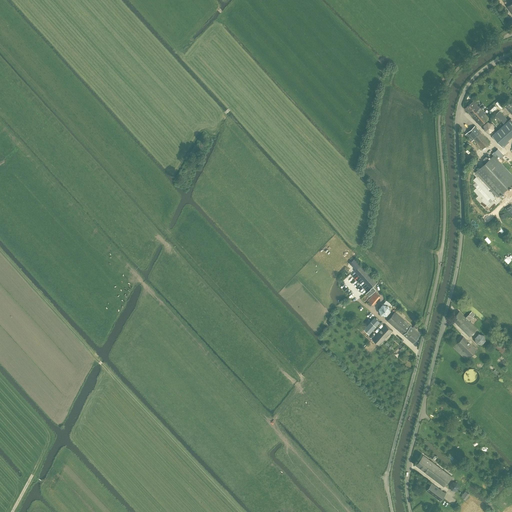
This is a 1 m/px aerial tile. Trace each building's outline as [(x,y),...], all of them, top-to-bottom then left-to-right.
[(481,110),(485,106),(482,103),(478,106),(473,100),(465,108),(480,125),(488,118),(481,110)] [(498,129),(508,120),(499,110),(490,119),(498,129)] [(511,119),(511,118),(492,135),(501,146),(508,140),(511,136),(511,119)] [(493,129),(494,128),(493,127),(493,125),(492,124),(491,124),(490,123),(488,123),(487,123),(486,124),(485,125),(484,126),(484,127),(483,128),(484,130),(484,131),(485,132),(487,133),(488,133),(489,133),(491,132),(492,132),(493,131),(493,129)] [(489,142),(475,125),(465,134),(472,141),(474,139),(483,148),(489,142)] [(486,162),(475,172),(497,197),(511,183),(511,174),(504,165),(507,163),(500,155),(497,158),(494,155),(489,159),(486,162)] [(377,283),(360,265),(354,270),(371,289),(366,294),(369,297),(376,290),(373,287),(377,283)] [(373,304),(380,296),(375,292),(368,300),(373,304)] [(383,304),(379,308),(380,314),(386,316),(391,311),(389,305),(383,304)] [(459,311),(452,318),(470,336),(477,328),(469,320),(475,314),(472,311),(466,317),(459,311)] [(413,342),(420,334),(414,329),(415,327),(416,328),(419,325),(416,323),(413,325),(414,326),(413,327),(411,326),(410,326),(394,312),(387,320),(403,334),(413,342)] [(380,322),(374,317),(364,328),(369,334),(380,322)] [(379,345),(392,330),(385,324),(372,338),(379,345)] [(482,344),(486,340),(484,335),(479,333),(475,337),(476,343),(482,344)] [(467,360),(477,349),(463,336),(453,346),(467,360)] [(479,378),(479,376),(479,375),(479,373),(478,372),(477,371),(476,370),(474,369),(473,369),(471,369),(470,369),(469,369),(467,370),(466,371),(465,372),(465,373),(464,375),(464,376),(464,378),(465,379),(465,380),(466,381),(467,382),(468,383),(470,384),(471,384),(473,384),(474,383),(476,383),(477,382),(478,381),(479,379),(479,378)] [(416,465),(444,486),(451,476),(423,455),(416,465)] [(440,500),(445,493),(432,483),(426,490),(440,500)]
